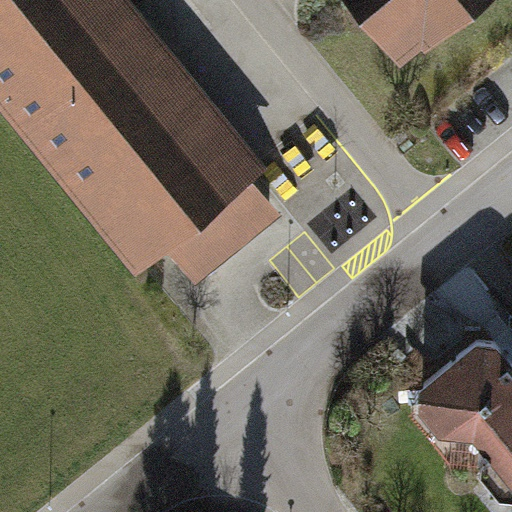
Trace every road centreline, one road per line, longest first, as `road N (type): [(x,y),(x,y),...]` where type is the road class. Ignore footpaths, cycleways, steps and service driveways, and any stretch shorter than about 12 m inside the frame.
road 1 (residential): [(236,420),(511,193)]
road 2 (residential): [(110,511),(236,420)]
